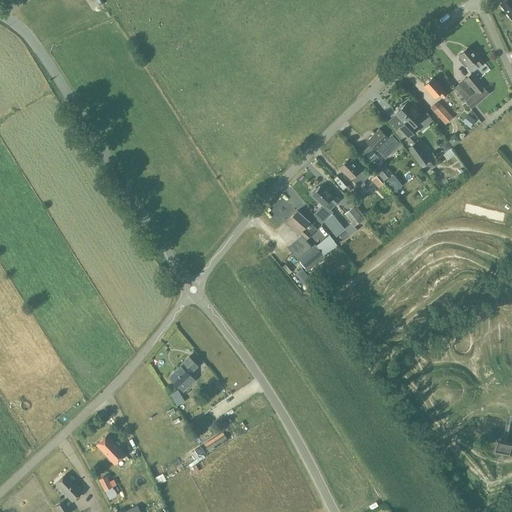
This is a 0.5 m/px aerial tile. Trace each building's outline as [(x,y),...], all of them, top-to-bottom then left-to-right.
[(86,0),(92,9),(101,4),(98,0),(86,0)] [(511,0),(507,0),(501,5),(511,19),(511,0)] [(485,63),(480,57),(476,52),(474,54),(469,47),(459,55),(460,56),(459,57),(459,59),(465,67),(467,67),(468,66),(469,67),(475,62),(480,67),(485,63)] [(490,94),(472,73),(464,80),(475,93),(466,101),(472,109),(490,94)] [(448,94),(444,90),(433,78),(424,86),(434,98),(438,95),(443,99),(448,94)] [(449,100),(444,104),(448,110),(454,106),(449,100)] [(453,117),(438,101),(431,108),(445,124),(453,117)] [(411,104),(409,104),(407,102),(404,105),(402,105),(399,108),(399,111),(396,114),(405,123),(400,128),(409,137),(418,127),(416,125),(422,118),(413,108),(413,107),(411,104)] [(462,121),(469,126),(472,122),(465,117),(462,121)] [(391,136),(388,138),(379,129),(367,142),(376,151),(377,150),(379,152),(384,148),(390,154),(400,144),(391,136)] [(455,134),(448,139),(453,146),(460,141),(455,134)] [(446,141),(440,146),(445,153),(451,148),(446,141)] [(421,166),(429,160),(417,142),(408,148),(421,166)] [(393,174),(379,158),(371,165),(384,181),(393,174)] [(349,159),(340,168),(351,180),(352,179),(358,186),(364,180),(361,177),(366,173),(355,162),(353,164),(349,159)] [(375,171),(373,172),(373,173),(372,174),(371,175),(371,176),(371,177),(371,178),(371,179),(371,180),(371,181),(379,188),(385,183),(375,171)] [(402,184),(393,174),(385,181),(393,191),(402,184)] [(321,186),(317,191),(315,189),(311,193),(313,195),(324,206),(325,205),(329,209),(339,199),(327,189),(326,190),(321,186)] [(350,193),(353,195),(350,198),(355,205),(358,201),(359,202),(365,196),(357,187),(350,193)] [(363,219),(354,207),(345,214),(354,226),(363,219)] [(312,234),(304,227),(309,222),(297,211),(289,221),(294,226),(292,228),(299,233),(306,240),(312,234)] [(345,229),(329,211),(321,217),(336,236),(345,229)] [(351,227),(340,236),(344,241),(355,232),(351,227)] [(317,246),(300,261),(306,268),(307,268),(309,270),(325,256),(338,245),(329,235),(316,246),(317,246)] [(189,373),(198,366),(190,357),(181,365),(169,376),(183,391),(195,380),(189,374),(189,373)] [(166,408),(168,414),(174,412),(172,406),(166,408)] [(223,432),(204,445),(208,451),(227,439),(223,432)] [(107,435),(97,445),(116,464),(125,454),(107,435)] [(66,475),(56,484),(73,502),(83,492),(73,480),(72,481),(66,475)] [(105,476),(98,480),(104,492),(112,488),(105,476)] [(58,511),(71,511),(65,502),(55,508),(58,511)]
